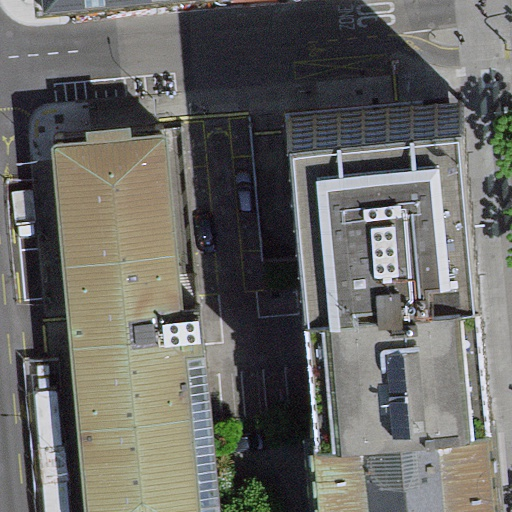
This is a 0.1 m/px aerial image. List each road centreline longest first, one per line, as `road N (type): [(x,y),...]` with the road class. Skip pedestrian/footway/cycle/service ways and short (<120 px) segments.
road 1 (residential): [(481,0),(363,30),(0,58)]
road 2 (residential): [(0,323),(17,511)]
